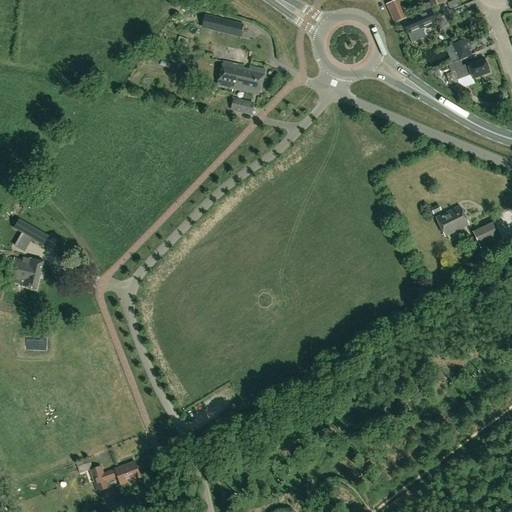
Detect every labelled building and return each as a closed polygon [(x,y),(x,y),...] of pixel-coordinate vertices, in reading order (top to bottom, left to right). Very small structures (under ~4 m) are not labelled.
[(395,23),(406,18),(398,0),(394,0),(386,4),(395,23)] [(446,1),(445,0),(429,0),(430,1),(421,5),(423,10),(433,7),(446,1)] [(422,27),(436,22),(431,10),(402,22),(407,33),(408,33),(412,42),(426,36),(422,27)] [(239,35),(242,25),(204,16),(202,26),(239,35)] [(464,40),(452,45),(458,60),(470,54),(464,40)] [(451,72),(446,74),(450,85),(459,82),(458,79),(471,75),(472,78),(489,72),(484,58),(468,64),(468,66),(463,68),(459,60),(448,65),(451,72)] [(246,81),(248,71),(243,70),(244,65),(223,62),(217,85),(239,91),(242,80),(246,81)] [(242,80),(239,91),(259,95),(265,70),(249,67),(248,71),(246,81),(242,80)] [(254,103),(233,97),(230,109),(251,115),(254,103)] [(444,236),(469,225),(459,205),(435,217),(444,236)] [(27,218),(21,225),(47,247),(53,239),(27,218)] [(481,250),(503,240),(494,221),(472,231),(481,250)] [(28,260),(15,257),(10,279),(24,282),(23,286),(36,289),(43,261),(28,257),(28,260)] [(81,462),(76,463),(77,467),(78,469),(91,464),(89,459),(81,462)] [(96,467),(89,470),(97,491),(109,487),(106,480),(117,476),(120,484),(140,477),(134,461),(114,468),(115,469),(103,473),(101,465),(99,466),(96,467)]
